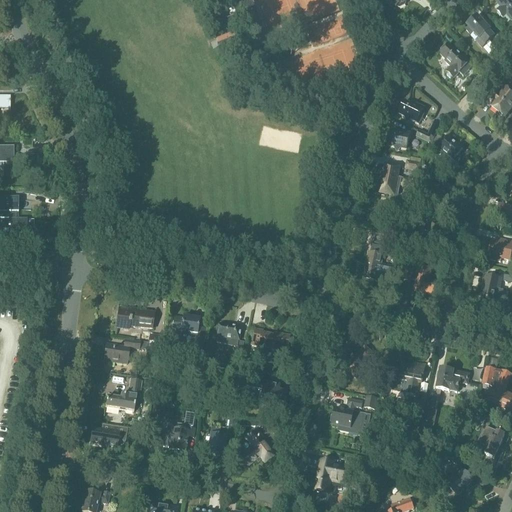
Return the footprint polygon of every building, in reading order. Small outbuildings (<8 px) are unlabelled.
[(254,49),(268,43),(260,21),(257,22),(253,11),(256,10),(252,0),(250,1),(249,0),(236,0),(231,2),(236,16),(215,24),(218,31),(236,25),(237,27),(245,24),(254,49)] [(390,0),(395,8),(399,10),(405,6),(405,3),(409,1),(408,0),(390,0)] [(506,15),(511,22),(511,21),(511,1),(510,0),(501,0),(497,4),(501,9),(497,12),(502,18),(506,15)] [(494,39),(491,35),(477,20),(468,27),(469,28),(466,31),(470,36),(473,33),(480,40),(477,42),(483,49),(494,39)] [(495,40),(505,50),(508,54),(511,51),(511,47),(500,35),(495,40)] [(245,52),(241,42),(224,48),(228,58),(245,52)] [(471,68),(468,65),(468,64),(467,64),(468,63),(462,57),(461,58),(449,46),(440,55),(452,67),(446,73),(453,80),(459,74),(462,77),(471,68)] [(252,58),(246,61),(250,71),(256,69),(252,58)] [(490,87),(481,78),(472,88),(481,96),(490,87)] [(504,118),(511,107),(511,94),(504,88),(503,89),(500,87),(495,93),(489,101),(495,105),(492,108),(504,118)] [(0,109),(10,109),(10,98),(0,98),(0,109)] [(404,103),(398,116),(416,125),(419,126),(424,115),(422,114),(424,110),(414,105),(411,106),(411,107),(404,103)] [(435,123),(428,137),(433,140),(440,125),(435,123)] [(389,134),(386,147),(406,152),(410,135),(401,133),(397,135),(389,134)] [(433,140),(428,137),(419,133),(416,138),(430,145),(433,140)] [(446,140),(438,150),(454,162),(463,151),(456,146),(455,147),(446,140)] [(0,176),(2,177),(3,165),(13,165),(13,149),(0,148),(0,176)] [(409,160),(408,164),(407,164),(406,170),(413,171),(411,182),(400,180),(400,179),(397,179),(399,169),(385,166),(380,194),(394,196),(398,197),(400,185),(402,186),(402,187),(415,190),(418,173),(420,166),(421,162),(409,160)] [(417,185),(430,188),(433,177),(419,174),(417,185)] [(453,190),(441,187),(436,206),(449,209),(453,190)] [(0,236),(7,237),(26,237),(26,221),(15,221),(16,201),(0,201),(0,236)] [(511,212),(500,209),(498,221),(499,221),(498,225),(505,227),(511,228),(511,212)] [(440,223),(426,220),(419,218),(417,230),(424,231),(429,232),(426,246),(439,249),(441,241),(439,240),(442,230),(439,229),(440,223)] [(373,231),(371,240),(386,243),(388,234),(373,231)] [(497,244),(492,243),(488,260),(500,263),(501,259),(509,261),(511,250),(511,249),(511,244),(498,241),(497,244)] [(420,245),(408,242),(406,250),(418,253),(420,245)] [(382,263),(381,263),(382,257),(369,255),(364,280),(377,283),(378,277),(386,278),(385,283),(391,284),(395,268),(382,265),(382,263)] [(413,268),(406,267),(403,282),(410,283),(413,268)] [(430,271),(419,269),(414,294),(425,296),(426,294),(433,296),(436,285),(428,283),(430,271)] [(492,310),(497,290),(499,290),(501,281),(484,277),(482,286),(485,287),(480,308),(492,310)] [(151,332),(153,316),(119,311),(116,330),(128,331),(128,328),(151,332)] [(179,344),(180,334),(194,336),(197,336),(198,330),(199,322),(182,319),(182,321),(172,319),(171,333),(172,333),(171,343),(173,343),(179,344)] [(219,326),(216,339),(215,345),(223,347),(223,348),(237,350),(238,343),(241,329),(232,327),(231,329),(219,326)] [(262,333),(255,332),(252,347),(257,348),(256,355),(263,357),(264,350),(277,352),(277,350),(286,352),(289,338),(279,336),(279,338),(261,335),(262,333)] [(150,337),(147,351),(159,353),(161,339),(150,337)] [(144,344),(140,343),(124,341),(123,348),(105,346),(102,364),(127,367),(129,351),(139,352),(139,350),(144,351),(144,344)] [(201,356),(203,344),(196,343),(194,355),(201,356)] [(375,358),(365,349),(351,364),(350,363),(347,367),(348,368),(345,370),(355,380),(361,374),(371,383),(375,379),(365,370),(375,358)] [(242,353),(236,351),(233,362),(240,363),(242,353)] [(387,364),(380,363),(376,381),(383,383),(387,364)] [(417,395),(418,389),(419,384),(422,385),(425,368),(417,366),(416,369),(402,367),(399,380),(394,379),(392,393),(415,397),(411,420),(422,422),(426,397),(417,395)] [(491,387),(494,389),(488,401),(503,407),(502,409),(511,413),(511,410),(511,397),(504,394),(511,377),(503,373),(502,374),(486,370),(483,385),(491,387)] [(469,377),(453,373),(440,371),(436,391),(449,394),(456,395),(459,384),(467,386),(469,377)] [(273,385),(253,381),(251,390),(262,392),(259,407),(282,412),(286,395),(271,392),(273,385)] [(121,397),(120,401),(107,399),(105,410),(133,415),(136,399),(139,400),(142,384),(130,382),(128,397),(127,397),(127,396),(126,396),(125,396),(124,396),(123,396),(122,396),(121,397)] [(436,397),(428,396),(422,427),(429,428),(436,397)] [(377,400),(366,398),(364,409),(375,411),(377,400)] [(332,426),(336,427),(334,433),(357,438),(362,416),(353,414),(355,409),(356,410),(356,409),(361,410),(362,403),(348,401),(347,407),(348,407),(347,413),(336,410),(335,410),(332,426),(332,427),(332,426)] [(157,429),(159,413),(152,412),(149,428),(157,429)] [(194,431),(188,430),(188,428),(191,429),(193,416),(185,414),(182,427),(175,426),(174,432),(169,431),(169,434),(162,433),(159,448),(168,450),(168,452),(176,453),(176,455),(182,456),(182,454),(185,454),(187,439),(193,440),(194,431)] [(237,422),(229,420),(227,431),(220,430),(220,427),(210,426),(208,436),(210,436),(207,458),(222,460),(226,436),(234,437),(237,422)] [(112,429),(111,435),(92,432),(90,445),(116,450),(117,443),(125,444),(127,431),(112,429)] [(486,441),(484,447),(480,455),(493,460),(499,447),(504,436),(497,433),(493,432),(490,439),(489,442),(486,441)] [(273,458),(254,434),(245,440),(253,450),(243,457),(241,456),(236,460),(245,470),(260,459),(264,465),(273,458)] [(457,461),(449,457),(447,462),(455,466),(457,461)] [(348,459),(346,468),(369,473),(371,463),(348,459)] [(316,483),(314,493),(328,496),(331,483),(343,485),(346,471),(332,468),(332,466),(322,463),(318,483),(316,483)] [(460,476),(448,487),(457,497),(473,482),(461,468),(457,472),(460,476)] [(99,497),(85,494),(80,511),(95,511),(97,505),(107,507),(109,496),(103,495),(102,498),(99,497)] [(345,497),(342,510),(345,511),(354,499),(345,497)] [(410,501),(391,508),(392,511),(407,511),(413,510),(410,501)]
